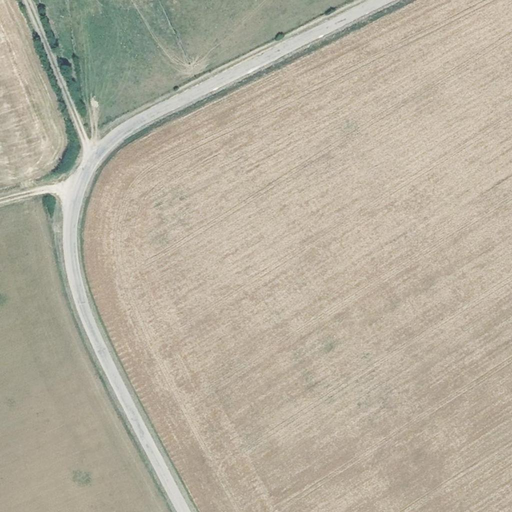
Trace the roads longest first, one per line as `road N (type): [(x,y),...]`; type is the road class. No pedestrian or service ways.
road 1 (unclassified): [(378,0),(130,125),(83,172),(70,218),(79,294),(185,511)]
road 2 (track): [(27,0),(93,160)]
